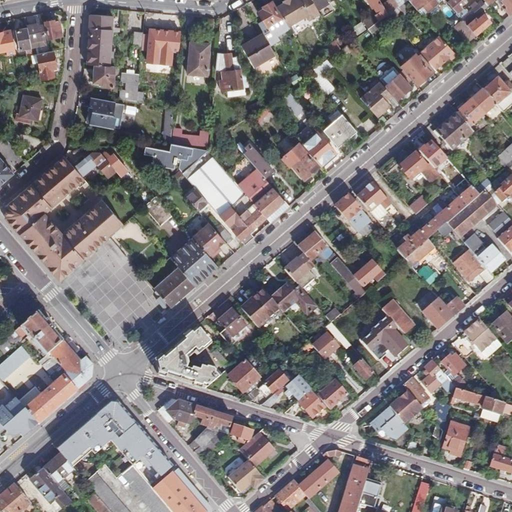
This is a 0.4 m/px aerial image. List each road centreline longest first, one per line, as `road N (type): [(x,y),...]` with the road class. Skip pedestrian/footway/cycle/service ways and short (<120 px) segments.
road 1 (secondary): [(511,35),(117,373)]
road 2 (residential): [(330,436),(511,279)]
road 3 (residential): [(0,196),(56,146),(74,0)]
road 4 (residential): [(330,436),(117,373)]
road 5 (residential): [(511,494),(330,436)]
road 6 (residential): [(117,373),(231,511)]
road 7 (secondary): [(117,373),(0,474)]
road 8 (secondary): [(34,274),(117,373)]
